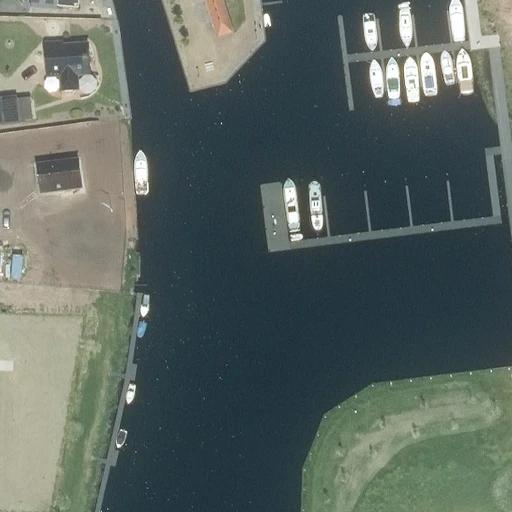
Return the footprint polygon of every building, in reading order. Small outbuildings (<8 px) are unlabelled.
[(33,0),(33,7),(56,9),(57,5),(77,7),(77,0),(33,0)] [(206,0),(218,38),(234,33),(224,0),(206,0)] [(97,15),(98,5),(86,4),(85,15),(97,15)] [(91,76),(89,45),(63,46),(63,43),(47,44),(49,79),(61,78),(61,88),(65,92),(76,91),(79,87),(79,76),(91,76)] [(0,99),(0,126),(19,124),(19,122),(31,121),(29,100),(16,101),(16,98),(0,99)] [(79,162),(39,167),(43,194),(83,189),(79,162)]
